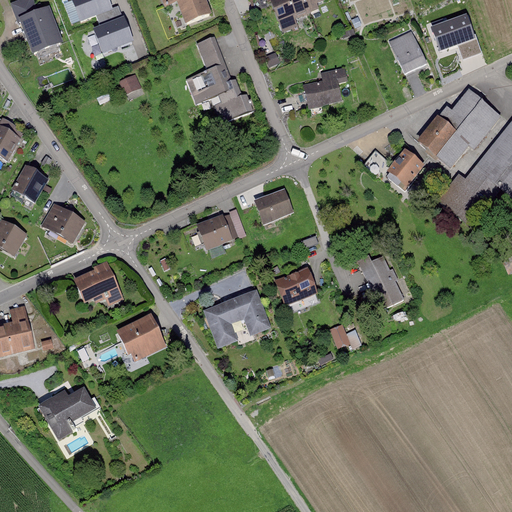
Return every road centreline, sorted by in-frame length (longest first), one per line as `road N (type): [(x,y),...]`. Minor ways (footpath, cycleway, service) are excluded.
road 1 (track): [(307,511),(120,243)]
road 2 (residential): [(511,61),(291,159)]
road 3 (residential): [(120,243),(0,66)]
road 4 (residential): [(291,159),(120,243)]
road 5 (residential): [(228,0),(291,159)]
road 6 (residential): [(120,243),(0,298)]
